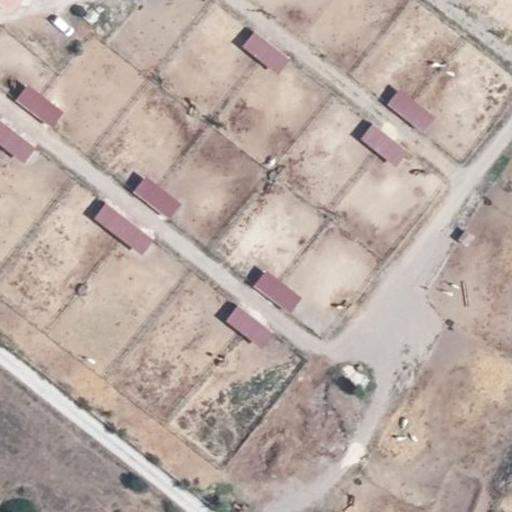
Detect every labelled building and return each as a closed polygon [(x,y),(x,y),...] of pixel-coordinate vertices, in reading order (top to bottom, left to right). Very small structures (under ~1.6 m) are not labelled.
[(0,0),(16,12),(25,0),(0,0)] [(277,76),(291,59),(256,31),(242,47),(277,76)] [(26,85),(15,103),(55,127),(66,110),(26,85)] [(424,133),(437,116),(399,89),(386,106),(424,133)] [(0,145),(23,165),(37,148),(1,119),(0,120),(0,145)] [(374,123),(360,140),(397,170),(411,154),(374,123)] [(145,175),(133,193),(170,219),(183,202),(145,175)] [(139,259),(155,241),(109,201),(94,219),(139,259)] [(267,270),(255,285),(292,314),(305,299),(267,270)] [(261,351),(275,335),(240,304),(226,320),(261,351)]
